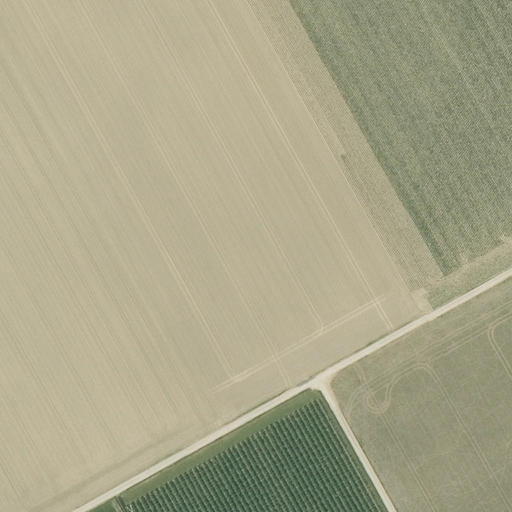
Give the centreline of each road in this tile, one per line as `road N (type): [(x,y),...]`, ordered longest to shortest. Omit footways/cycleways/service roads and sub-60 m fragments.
road 1 (track): [(86,511),(320,381)]
road 2 (track): [(320,381),(511,275)]
road 3 (track): [(391,511),(320,381)]
